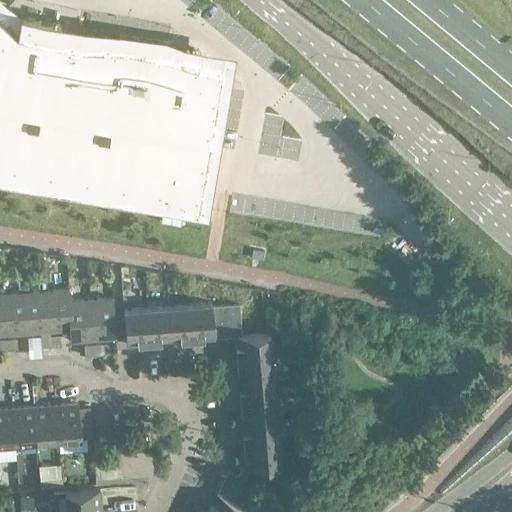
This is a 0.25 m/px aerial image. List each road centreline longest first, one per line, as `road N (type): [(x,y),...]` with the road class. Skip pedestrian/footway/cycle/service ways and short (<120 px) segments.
road 1 (tertiary): [(256,0),(511,222)]
road 2 (residential): [(156,511),(187,427),(184,387),(105,396),(60,371),(0,373)]
road 3 (primary): [(357,0),(511,128)]
